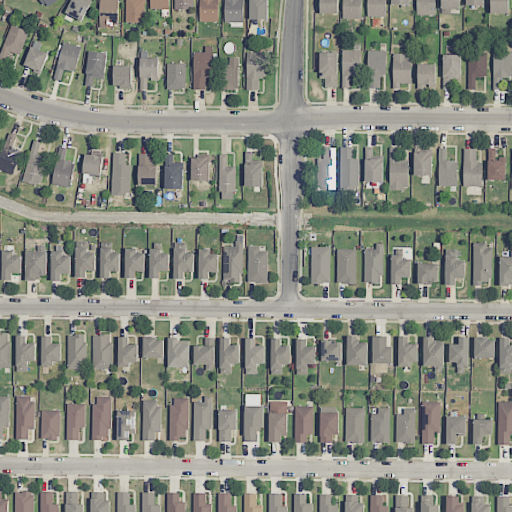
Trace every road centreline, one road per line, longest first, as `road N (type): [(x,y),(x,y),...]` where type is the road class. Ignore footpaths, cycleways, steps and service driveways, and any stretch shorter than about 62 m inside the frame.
road 1 (residential): [(0,94),(67,117),(139,123),(511,120)]
road 2 (residential): [(0,307),(511,313)]
road 3 (residential): [(511,472),(0,466)]
road 4 (residential): [(296,0),(290,310)]
